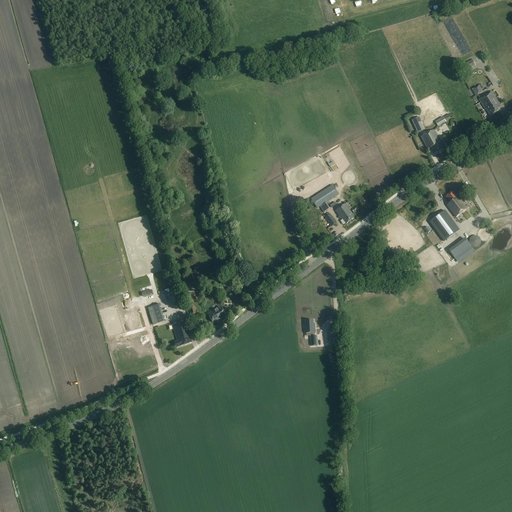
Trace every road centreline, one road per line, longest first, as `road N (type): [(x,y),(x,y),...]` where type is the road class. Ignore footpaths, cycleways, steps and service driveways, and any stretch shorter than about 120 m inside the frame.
road 1 (primary): [(0,451),(126,401),(410,193),(511,139)]
road 2 (track): [(347,511),(326,256)]
